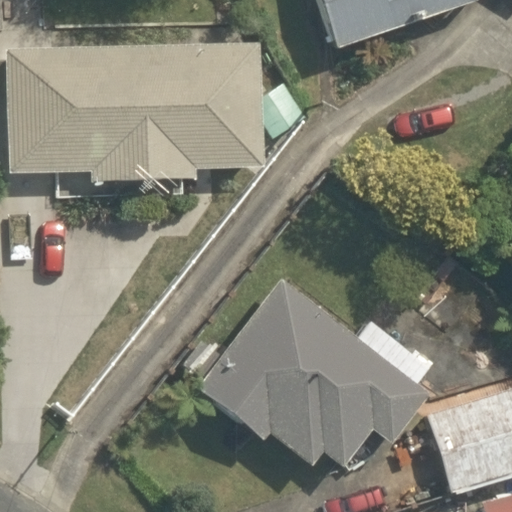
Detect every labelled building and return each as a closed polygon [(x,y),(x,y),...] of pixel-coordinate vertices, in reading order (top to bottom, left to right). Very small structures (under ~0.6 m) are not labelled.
[(5,34),(25,31),(20,0),(4,0),(5,1),(0,2),(5,34)] [(511,0),(307,0),(325,52),(465,4),(468,0),(511,0)] [(250,46),(0,50),(0,166),(0,177),(81,176),(81,183),(183,181),(183,170),(252,169),(250,46)] [(187,393),(251,445),(257,437),(299,471),(311,456),(330,472),(365,430),(379,442),(415,399),(271,282),(192,388),(187,393)] [(214,346),(242,308),(225,296),(198,334),(214,346)] [(511,388),(420,416),(444,495),(511,475),(511,388)] [(511,511),(511,492),(475,502),(477,511),(511,511)]
